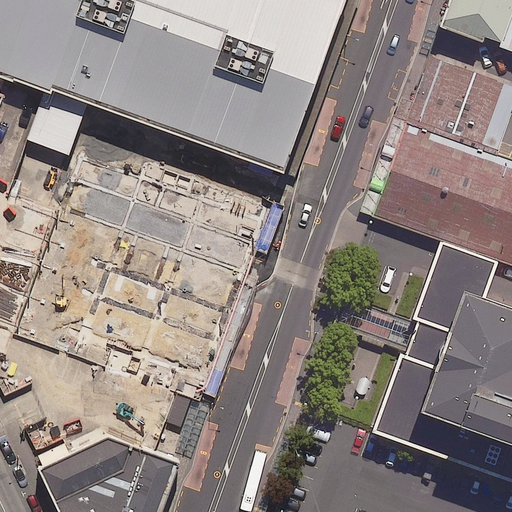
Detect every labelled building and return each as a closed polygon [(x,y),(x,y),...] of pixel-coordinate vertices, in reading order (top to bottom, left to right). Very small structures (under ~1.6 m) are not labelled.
[(0,0),(0,74),(44,91),(27,140),(68,155),(74,138),(80,123),(85,110),(87,103),(94,106),(100,108),(265,167),(284,174),(347,0),(0,0)] [(511,22),(511,0),(457,0),(449,23),(505,43),(511,22)] [(511,105),(511,82),(505,80),(482,143),(497,148),(511,105)] [(511,157),(412,122),(380,213),(511,259),(511,157)] [(197,398),(269,197),(144,153),(89,133),(17,334),(197,398)] [(0,368),(56,210),(0,190),(0,368)] [(511,511),(511,308),(484,298),(491,276),(497,261),(440,241),(435,256),(412,319),(401,350),(373,431),(511,480),(511,511)] [(401,350),(412,319),(344,295),(333,326),(401,350)] [(41,462),(36,464),(58,511),(162,511),(182,458),(108,431),(69,449),(65,440),(51,446),(37,453),(41,462)]
